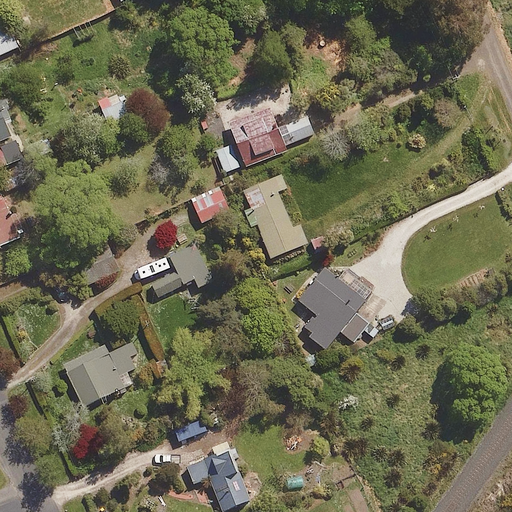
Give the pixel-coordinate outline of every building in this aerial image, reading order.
[(87,15),(81,0),(31,0),(45,33),(87,15)] [(0,21),(0,59),(22,47),(6,18),(0,21)] [(122,92),(99,101),(109,125),(132,116),(122,92)] [(0,143),(11,139),(0,112),(0,143)] [(247,168),(289,151),(288,148),(318,137),(310,116),(279,128),(272,112),(231,128),(247,168)] [(240,169),(231,148),(217,154),(226,175),(240,169)] [(0,170),(9,167),(2,149),(0,149),(0,170)] [(14,172),(0,179),(8,194),(22,187),(14,172)] [(245,193),(252,210),(242,214),(250,233),(259,229),(272,261),(309,245),(301,227),(294,230),(273,181),(245,193)] [(230,214),(220,190),(193,201),(202,225),(230,214)] [(0,248),(21,239),(1,196),(0,196),(0,248)] [(214,283),(198,246),(171,258),(178,273),(153,285),(159,299),(196,282),(199,290),(214,283)] [(120,273),(110,247),(82,258),(93,284),(120,273)] [(317,316),(305,330),(312,336),(310,339),(326,352),(341,333),(356,345),(370,327),(356,315),(366,303),(327,271),(300,303),(317,316)] [(138,369),(128,347),(110,355),(106,346),(64,365),(84,408),(132,386),(127,374),(138,369)] [(251,499),(231,448),(188,465),(195,484),(212,478),(224,510),(251,499)]
